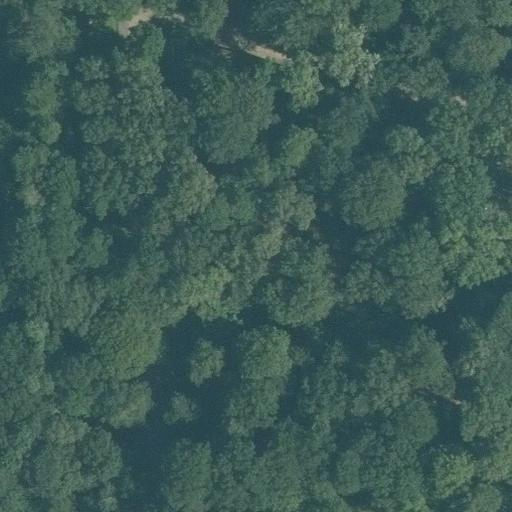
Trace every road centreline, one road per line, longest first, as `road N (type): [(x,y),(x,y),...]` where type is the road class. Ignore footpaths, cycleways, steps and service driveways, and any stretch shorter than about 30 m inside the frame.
road 1 (unclassified): [(157,511),(107,1)]
road 2 (unclassified): [(511,107),(107,1)]
